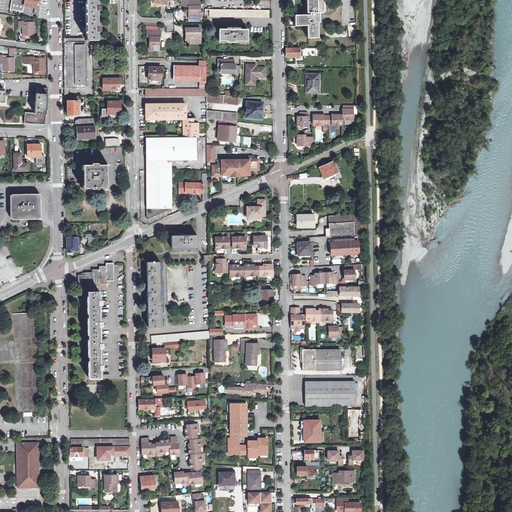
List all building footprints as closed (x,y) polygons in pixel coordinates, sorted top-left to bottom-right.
[(98,41),(98,32),(101,32),(101,27),(98,27),(97,11),(101,11),(101,6),(97,6),(97,0),(85,0),(86,42),(98,41)] [(195,0),(195,2),(189,2),(189,1),(180,1),(180,5),(182,7),(187,7),(187,18),(198,18),(198,17),(201,17),(201,10),(198,10),(198,0),(195,0)] [(305,0),(306,12),(310,12),(310,14),(295,14),(295,25),(307,24),(307,37),(318,37),(318,22),(319,21),(319,12),(323,11),(324,10),(323,0),(305,0)] [(19,28),(22,28),(23,35),(34,35),(34,23),(23,23),(23,22),(18,22),(19,28)] [(219,41),(226,41),(226,42),(234,42),(234,41),(246,41),(247,30),(239,29),(239,28),(226,27),(226,29),(219,29),(219,41)] [(195,40),(199,40),(199,28),(187,28),(187,43),(195,43),(195,40)] [(149,37),(149,44),(149,49),(158,50),(158,38),(160,38),(160,31),(146,31),(146,37),(147,37),(149,37)] [(67,43),(85,43),(85,38),(64,38),(65,95),(67,95),(68,95),(68,88),(67,88),(67,43)] [(85,87),(85,43),(67,43),(67,88),(68,88),(85,87)] [(299,56),(300,50),(301,49),(301,48),(286,48),(286,56),(299,56)] [(0,63),(3,64),(3,70),(14,70),(14,58),(17,58),(17,52),(16,52),(13,52),(9,52),(9,58),(3,58),(3,57),(0,57),(0,63)] [(34,57),(27,57),(27,64),(34,64),(34,74),(45,74),(45,58),(41,58),(41,56),(38,56),(38,58),(34,58),(34,57)] [(218,59),(217,65),(221,65),(221,67),(220,71),(229,72),(229,73),(235,74),(235,64),(233,64),(233,60),(218,59)] [(199,80),(199,88),(206,88),(206,61),(199,60),(199,67),(173,66),(173,80),(199,80)] [(245,85),(255,85),(255,77),(263,77),(263,68),(255,68),(255,65),(246,65),(245,85)] [(148,67),(148,68),(148,71),(148,72),(148,80),(149,80),(149,84),(160,84),(160,80),(161,67),(148,67)] [(306,91),(317,91),(318,73),(306,73),(306,91)] [(103,89),(116,89),(116,78),(103,78),(103,89)] [(145,97),(206,97),(206,94),(206,92),(206,90),(206,88),(199,88),(198,88),(145,88),(145,97)] [(46,108),(47,95),(40,94),(36,94),(34,114),(25,113),(24,122),(44,124),(46,108)] [(206,94),(206,97),(206,102),(238,104),(238,97),(232,96),(230,96),(224,95),(213,95),(207,94),(206,94)] [(79,96),(68,95),(67,95),(67,115),(79,115),(79,96)] [(107,114),(120,114),(120,102),(107,101),(107,114)] [(246,117),(260,118),(261,104),(247,102),(246,117)] [(145,119),(182,120),(185,120),(185,107),(185,104),(177,104),(177,107),(173,106),(173,104),(157,104),(157,106),(154,106),(154,104),(145,104),(145,119)] [(341,113),(341,118),(352,118),(352,114),(355,114),(355,104),(343,104),(343,108),(341,108),(341,113)] [(219,120),(236,122),(237,114),(207,111),(207,119),(219,120)] [(307,127),(307,120),(307,113),(305,111),(299,111),(299,116),(296,116),(296,123),(299,127),(307,127)] [(322,113),(311,113),(311,124),(322,124),(322,129),(326,129),(326,123),(326,114),(322,114),(322,113)] [(330,114),(326,114),(326,123),(331,123),(330,124),(341,123),(341,118),(341,113),(330,113),(330,114)] [(95,125),(95,118),(79,119),(75,121),(75,126),(95,125)] [(198,137),(198,128),(192,128),(192,124),(192,120),(185,120),(182,120),(182,138),(187,138),(195,138),(198,137)] [(236,122),(219,120),(217,139),(235,141),(236,122)] [(310,120),(307,120),(307,127),(304,130),(303,130),(303,134),(296,134),(296,145),(309,145),(312,143),(312,129),(310,128),(310,120)] [(99,137),(98,132),(98,127),(98,126),(88,127),(89,137),(78,138),(99,137)] [(77,127),(78,138),(89,137),(88,127),(77,127)] [(106,139),(106,146),(120,145),(120,139),(116,138),(106,139)] [(146,161),(171,160),(196,160),(195,138),(187,138),(182,138),(146,138),(146,152),(146,161)] [(40,144),(27,144),(28,156),(40,156),(40,144)] [(28,170),(28,164),(23,164),(23,162),(21,162),(21,154),(14,154),(15,171),(28,170)] [(228,164),(228,160),(227,160),(227,175),(232,175),(236,174),(242,174),(242,173),(248,173),(248,170),(248,167),(252,167),(252,169),(257,169),(257,159),(252,159),(252,156),(248,156),(248,159),(240,160),(240,164),(236,164),(236,160),(232,160),(232,164),(228,164)] [(146,161),(146,170),(171,170),(171,160),(146,161)] [(225,174),(225,175),(227,175),(227,160),(220,160),(220,162),(216,162),(216,165),(211,165),(211,176),(216,176),(216,174),(220,174),(225,174)] [(320,167),(324,178),(333,174),(337,172),(333,161),(320,167)] [(83,186),(93,187),(93,188),(98,188),(98,186),(106,186),(106,163),(96,163),(96,162),(91,162),(91,164),(83,164),(83,186)] [(171,170),(146,170),(146,182),(169,183),(171,183),(171,170)] [(170,208),(171,183),(169,183),(146,182),(145,217),(147,219),(170,208)] [(206,190),(206,183),(185,183),(179,183),(179,191),(185,191),(185,192),(202,193),(201,202),(207,200),(207,190),(206,190)] [(12,218),(30,218),(38,218),(38,194),(12,194),(12,218)] [(258,207),(247,207),(247,218),(262,218),(262,216),(266,216),(266,199),(258,199),(258,207)] [(329,216),(330,236),(353,235),(358,234),(362,234),(362,222),(354,222),(354,214),(329,216)] [(298,227),(306,227),(306,226),(314,226),(314,215),(297,215),(298,227)] [(85,238),(88,237),(88,244),(92,244),(92,242),(93,242),(94,237),(93,237),(93,234),(85,234),(85,238)] [(334,240),(334,243),(358,241),(358,234),(353,235),(354,239),(334,240)] [(172,248),(198,248),(197,235),(184,235),(172,235),(172,248)] [(255,247),(262,247),(268,249),(267,236),(254,237),(255,247)] [(78,237),(67,238),(67,252),(73,252),(73,251),(78,251),(78,237)] [(225,247),(229,247),(229,237),(216,237),(216,250),(222,248),(225,248),(225,247)] [(233,237),(233,247),(238,247),(241,247),(246,250),(246,237),(233,237)] [(334,243),(330,243),(331,255),(359,254),(358,241),(334,243)] [(298,255),(311,254),(311,242),(297,243),(298,255)] [(228,272),(228,265),(226,265),(226,259),(217,259),(217,267),(215,272),(228,272)] [(148,288),(148,327),(161,327),(160,262),(147,262),(148,288)] [(79,293),(84,293),(86,293),(86,290),(93,290),(93,286),(100,287),(100,283),(107,283),(107,280),(114,280),(114,263),(107,263),(106,266),(100,266),(100,269),(93,269),(93,272),(86,272),(86,275),(79,275),(79,293)] [(238,267),(238,265),(230,265),(230,278),(236,276),(244,275),(244,267),(238,267)] [(258,275),(258,267),(252,266),(252,265),(245,265),(245,278),(251,275),(258,275)] [(273,278),(273,265),(266,265),(266,267),(260,266),(260,275),(267,275),(273,278)] [(350,270),(349,266),(349,265),(344,266),(345,269),(346,269),(346,270),(345,270),(345,279),(356,278),(355,269),(350,270)] [(324,273),(324,284),(333,284),(333,285),(339,285),(339,279),(338,279),(337,276),(333,276),(333,272),(324,273)] [(324,273),(315,273),(315,277),(311,277),(311,281),(310,281),(311,286),(316,286),(316,285),(324,284),(324,273)] [(302,274),(293,274),(293,279),(293,286),(302,285),(302,287),(307,286),(307,281),(306,281),(306,277),(302,278),(302,274)] [(360,288),(340,288),(339,291),(340,296),(359,296),(359,290),(363,290),(363,281),(360,281),(360,288)] [(258,306),(264,306),(264,301),(273,301),(273,290),(258,290),(258,306)] [(103,300),(100,300),(100,292),(88,292),(89,324),(89,362),(90,378),(101,378),(101,370),(104,370),(104,364),(101,364),(101,348),(103,348),(103,343),(101,343),(101,327),(103,327),(103,322),(100,322),(100,305),(103,305),(103,300)] [(299,308),(293,308),(293,312),(291,312),(291,315),(291,328),(304,328),(304,315),(300,315),(297,315),(297,314),(300,314),(299,308)] [(313,309),(306,309),(306,320),(313,320),(313,322),(320,322),(320,320),(320,310),(315,310),(313,310),(313,309)] [(320,310),(320,320),(327,320),(326,322),(333,322),(333,311),(329,311),(326,311),(326,309),(320,309),(320,310)] [(0,363),(15,364),(17,413),(28,413),(39,413),(39,401),(37,350),(36,313),(14,313),(15,341),(0,341),(0,363)] [(256,322),(256,315),(234,315),(234,316),(226,316),(226,324),(234,324),(234,328),(245,327),(245,325),(253,325),(256,322)] [(338,326),(329,326),(329,337),(338,337),(338,335),(344,335),(344,328),(338,328),(338,326)] [(175,342),(178,341),(210,338),(210,336),(210,331),(152,336),(152,343),(157,343),(165,342),(175,342)] [(220,335),(210,336),(210,338),(210,350),(215,350),(215,340),(220,340),(220,335)] [(215,340),(215,350),(215,362),(225,362),(225,351),(227,351),(227,340),(220,340),(215,340)] [(165,342),(157,343),(157,349),(153,349),(153,362),(165,362),(165,348),(165,342)] [(247,343),(247,354),(246,365),(257,365),(257,355),(259,355),(260,344),(247,343)] [(303,371),(315,371),(315,370),(341,370),(341,349),(315,349),(302,349),(303,371)] [(196,379),(192,380),(193,388),(197,387),(197,384),(206,384),(205,373),(196,374),(196,379)] [(187,374),(178,375),(179,386),(188,385),(188,388),(193,388),(192,380),(188,380),(187,374)] [(154,385),(157,385),(165,384),(165,377),(161,378),(161,376),(154,376),(154,385)] [(305,406),(355,406),(355,381),(305,382),(305,397),(305,406)] [(259,391),(266,391),(267,384),(246,383),(246,388),(228,387),(228,392),(241,393),(253,394),(253,393),(253,390),(259,390),(259,391)] [(157,385),(158,393),(165,392),(165,391),(169,391),(168,384),(165,384),(157,385)] [(140,399),(140,409),(155,409),(155,399),(140,399)] [(231,403),(231,413),(232,435),(232,438),(229,438),(229,454),(248,454),(248,457),(258,457),(258,454),(268,454),(268,440),(262,440),(262,438),(258,438),(258,441),(254,441),(254,442),(248,442),(248,446),(239,446),(239,438),(248,437),(248,429),(246,429),(246,417),(248,417),(248,409),(246,409),(246,403),(231,403)] [(366,415),(348,415),(349,430),(366,430),(366,429),(366,424),(366,422),(366,415)] [(304,431),(320,431),(320,420),(305,420),(305,425),(304,425),(304,431)] [(186,439),(197,438),(197,431),(199,431),(199,425),(187,426),(187,432),(186,432),(186,439)] [(366,441),(366,430),(349,430),(349,441),(355,441),(355,444),(361,444),(361,441),(366,441)] [(320,441),(320,431),(304,431),(304,437),(305,437),(306,442),(320,441)] [(171,455),(180,454),(179,444),(177,444),(176,437),(171,438),(172,444),(170,444),(171,451),(171,455)] [(71,444),(70,443),(70,447),(98,447),(101,447),(128,446),(130,446),(130,439),(128,439),(117,439),(71,439),(71,444)] [(189,453),(200,452),(200,446),(202,445),(202,439),(190,440),(191,447),(189,447),(189,453)] [(171,451),(170,444),(170,440),(163,441),(163,442),(157,443),(158,455),(164,454),(164,452),(171,451)] [(17,443),(17,453),(18,488),(40,487),(39,443),(17,443)] [(142,443),(142,454),(149,454),(149,457),(156,457),(156,444),(149,445),(149,443),(142,443)] [(130,446),(128,446),(101,447),(101,453),(99,453),(99,458),(106,458),(106,460),(110,460),(110,455),(114,454),(114,456),(125,455),(125,454),(130,454),(130,451),(130,446)] [(83,456),(83,451),(83,448),(71,448),(71,456),(83,456)] [(305,459),(319,459),(319,450),(305,450),(305,459)] [(339,451),(328,451),(328,461),(339,460),(339,466),(343,466),(343,456),(339,456),(339,451)] [(363,451),(353,451),(353,456),(349,456),(349,466),(353,466),(353,460),(363,460),(363,451)] [(190,464),(191,468),(202,467),(201,461),(204,460),(203,454),(191,455),(192,461),(190,461),(190,464)] [(318,466),(306,466),(306,467),(297,467),(297,475),(306,475),(306,470),(318,470),(318,466)] [(261,471),(248,471),(249,491),(261,490),(261,471)] [(340,473),(335,473),(335,483),(340,483),(340,481),(353,481),(352,476),(354,476),(354,471),(340,471),(340,473)] [(182,472),(176,472),(175,472),(175,483),(182,483),(183,485),(189,485),(189,484),(188,473),(182,473),(182,472)] [(188,473),(189,484),(201,483),(201,472),(191,473),(188,473)] [(220,485),(235,484),(235,472),(219,472),(220,485)] [(105,492),(117,492),(117,483),(119,483),(118,475),(105,475),(105,492)] [(143,489),(160,487),(159,475),(141,477),(141,481),(142,489),(143,489)] [(88,486),(88,476),(78,476),(78,486),(88,486)] [(276,492),(249,493),(249,503),(261,503),(270,503),(276,497),(276,492)] [(201,493),(193,494),(194,503),(195,502),(197,511),(206,511),(205,501),(204,501),(204,497),(202,498),(201,493)] [(270,503),(261,503),(261,506),(261,511),(275,511),(276,497),(270,503)] [(347,503),(347,498),(337,498),(337,504),(339,504),(339,511),(353,511),(360,511),(360,503),(347,503)] [(162,511),(178,511),(178,502),(163,503),(162,511)]
